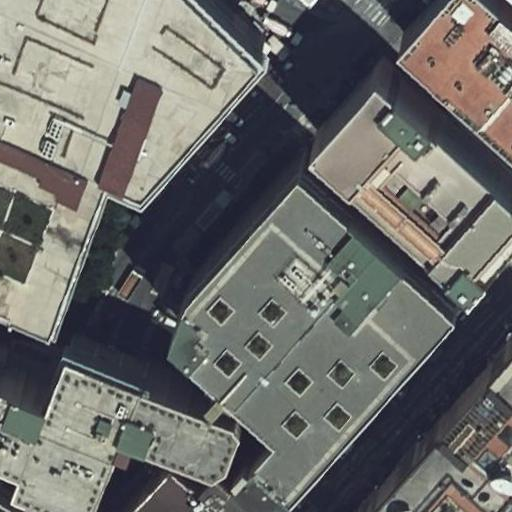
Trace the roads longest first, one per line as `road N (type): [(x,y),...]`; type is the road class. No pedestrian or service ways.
road 1 (residential): [(91,511),(121,327),(142,268),(174,219),(371,2)]
road 2 (residential): [(511,293),(310,511)]
road 3 (residential): [(511,121),(371,2)]
